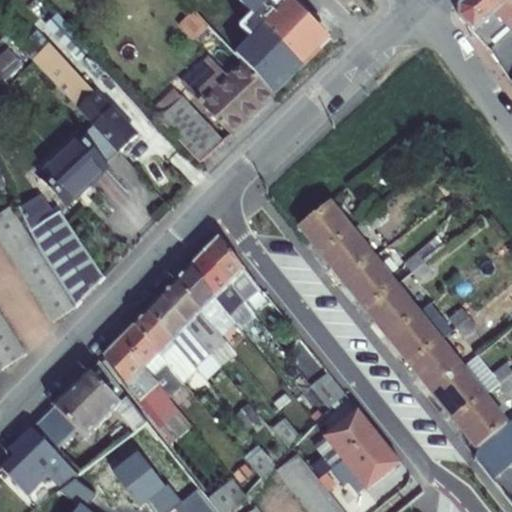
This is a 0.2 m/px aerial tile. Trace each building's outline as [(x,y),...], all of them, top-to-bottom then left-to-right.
[(236,0),(253,16),(240,28),(251,39),(238,53),(279,93),(334,36),(296,0),(236,0)] [(460,17),(473,31),(493,13),(507,0),(466,0),(461,6),(460,17)] [(511,0),(507,0),(493,13),(511,31),(511,30),(511,0)] [(79,59),(92,46),(58,11),(44,24),(79,59)] [(493,13),(473,31),(491,50),(511,31),(493,13)] [(203,24),(191,35),(218,64),(230,52),(203,24)] [(511,30),(511,31),(491,50),(511,83),(511,82),(511,30)] [(19,44),(28,54),(45,41),(37,31),(19,44)] [(3,38),(0,40),(0,72),(6,79),(24,64),(3,38)] [(91,125),(116,152),(133,136),(107,108),(105,109),(45,44),(29,59),(31,62),(91,125)] [(187,93),(215,66),(210,60),(182,87),(187,93)] [(215,66),(187,93),(226,134),(269,93),(239,63),(225,76),(215,66)] [(152,116),(176,94),(168,86),(144,108),(152,116)] [(196,164),(220,141),(176,94),(152,116),(196,164)] [(102,164),(116,152),(91,125),(64,151),(91,180),(105,167),(102,164)] [(64,151),(49,165),(77,194),(91,180),(64,151)] [(77,194),(49,165),(36,178),(64,206),(77,194)] [(39,197),(18,210),(29,232),(53,217),(39,197)] [(363,213),(369,220),(382,211),(375,203),(363,213)] [(0,211),(0,241),(20,274),(27,286),(48,321),(71,307),(65,297),(58,284),(51,272),(43,260),(40,254),(9,206),(0,211)] [(300,230),(323,258),(352,234),(329,206),(300,230)] [(388,219),(382,211),(369,220),(376,228),(388,219)] [(53,217),(29,232),(40,254),(43,260),(51,272),(58,284),(65,297),(71,307),(72,309),(102,279),(60,213),(53,217)] [(345,286),(374,262),(352,234),(323,258),(345,286)] [(260,291),(219,240),(204,254),(244,304),(260,291)] [(204,254),(190,268),(231,318),(244,304),(204,254)] [(407,267),(413,276),(426,266),(419,257),(407,267)] [(345,286),(367,313),(396,289),(374,262),(345,286)] [(432,273),(426,266),(413,276),(420,283),(432,273)] [(176,283),(221,338),(236,325),(231,318),(190,268),(176,283)] [(226,344),(221,338),(176,283),(162,296),(210,356),(226,344)] [(388,339),(418,315),(396,289),(367,313),(388,339)] [(210,356),(162,296),(148,311),(194,369),(210,356)] [(148,311),(134,325),(171,371),(179,381),(194,369),(148,311)] [(450,321),(457,330),(470,320),(464,311),(450,321)] [(0,371),(25,355),(0,315),(0,371)] [(388,339),(411,368),(441,344),(418,315),(388,339)] [(470,320),(457,330),(464,338),(477,328),(470,320)] [(171,371),(134,325),(121,339),(145,369),(153,362),(165,377),(171,371)] [(155,421),(174,406),(158,385),(145,369),(121,339),(103,357),(155,421)] [(433,395),(463,371),(441,344),(411,368),(433,395)] [(185,508),(203,494),(99,361),(43,418),(61,437),(72,427),(85,440),(110,415),(115,410),(134,433),(128,438),(142,454),(123,470),(119,465),(113,469),(112,468),(49,509),(50,511),(255,511),(253,509),(248,511),(145,511),(129,487),(153,469),(185,508)] [(495,376),(501,385),(511,376),(511,371),(508,366),(495,376)] [(433,395),(456,422),(485,398),(463,371),(433,395)] [(311,386),(330,410),(344,395),(326,374),(311,386)] [(511,390),(511,376),(501,385),(508,393),(511,390)] [(478,450),(508,426),(485,398),(456,422),(478,450)] [(323,434),(370,490),(405,461),(359,404),(323,434)] [(110,415),(128,438),(134,433),(115,410),(110,415)] [(511,422),(508,426),(478,450),(476,460),(493,480),(511,464),(511,422)] [(50,447),(32,428),(13,447),(30,465),(50,447)] [(261,452),(247,466),(260,482),(273,468),(261,452)] [(298,505),(303,511),(339,511),(337,508),(329,498),(321,488),(312,477),(304,466),(297,457),(274,474),(282,484),(290,494),(298,505)] [(230,511),(246,496),(234,480),(211,504),(217,511),(230,511)]
